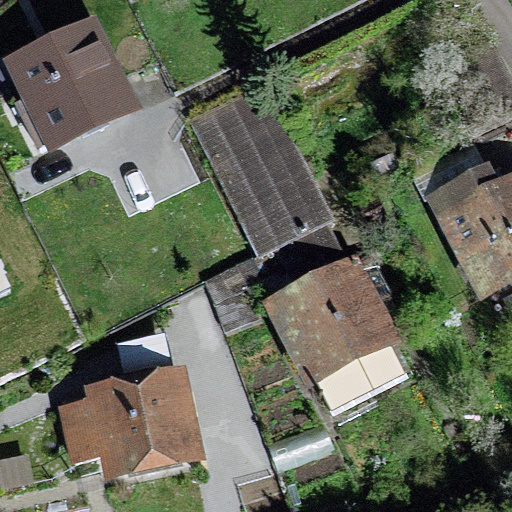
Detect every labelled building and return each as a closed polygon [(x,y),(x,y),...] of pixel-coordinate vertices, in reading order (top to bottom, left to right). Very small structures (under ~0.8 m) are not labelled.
[(124,118),(91,49),(23,81),(57,150),(124,118)] [(503,116),(476,56),(444,70),(471,130),(503,116)] [(307,293),(276,308),(327,411),(404,373),(372,309),(393,298),(373,259),(322,285),(299,238),(329,223),(261,87),(194,120),(262,257),(283,246),(307,293)] [(495,296),(511,288),(511,177),(453,204),(495,296)] [(192,465),(178,391),(101,406),(115,480),(192,465)]
